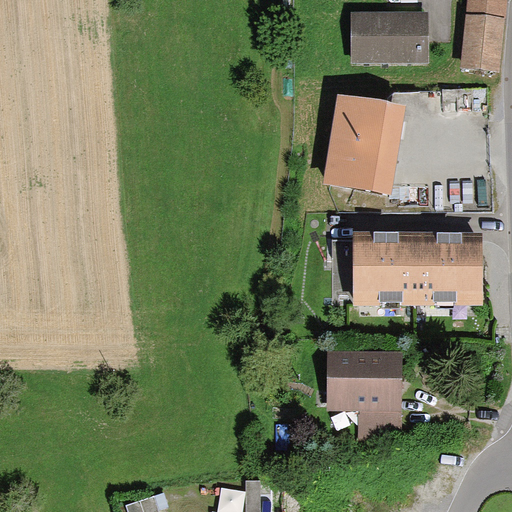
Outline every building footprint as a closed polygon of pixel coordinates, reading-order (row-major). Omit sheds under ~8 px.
[(466,0),(460,66),(494,69),(500,0),(466,0)] [(428,63),(427,11),(348,14),(350,65),(428,63)] [(324,182),(389,192),(403,105),(337,95),(324,182)] [(354,303),(482,302),(481,230),(354,231),(354,303)] [(397,354),(326,354),(326,414),(360,414),(360,434),(396,434),(397,354)] [(158,511),(153,497),(129,506),(130,511),(158,511)]
